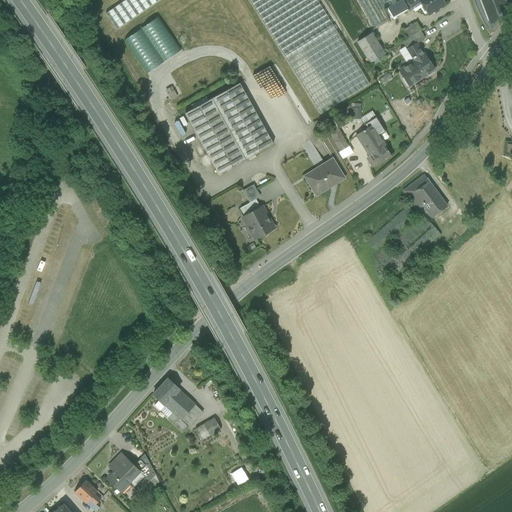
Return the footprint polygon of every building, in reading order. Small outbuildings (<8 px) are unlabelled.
[(125,0),(105,14),(117,30),(160,0),(125,0)] [(316,0),(248,0),(283,56),(333,26),(316,0)] [(389,21),(377,0),(356,0),(373,30),(389,21)] [(408,10),(402,0),(381,0),(392,19),(408,10)] [(405,0),(411,8),(420,3),(419,1),(418,0),(405,0)] [(445,3),(442,0),(418,0),(419,1),(420,3),(428,14),(445,3)] [(158,17),(124,40),(147,74),(181,50),(158,17)] [(415,23),(402,31),(407,39),(420,31),(415,23)] [(407,39),(402,42),(406,49),(416,43),(416,44),(425,39),(420,31),(407,39)] [(372,34),(358,42),(370,61),(384,53),(372,34)] [(416,44),(416,43),(406,49),(413,60),(415,58),(416,61),(413,63),(412,63),(399,70),(409,86),(434,70),(425,56),(424,56),(416,44)] [(239,83),(185,113),(219,175),(273,144),(239,83)] [(375,117),(364,124),(368,129),(357,136),(372,159),(369,162),(372,167),(376,165),(391,156),(378,136),(385,132),(375,117)] [(324,124),(328,132),(337,127),(333,119),(324,124)] [(328,132),(332,138),(341,133),(337,127),(328,132)] [(343,136),(334,141),(337,147),(346,142),(343,136)] [(511,141),(505,140),(502,150),(511,152),(511,141)] [(346,142),(337,147),(340,151),(349,146),(346,142)] [(333,159),(324,164),(326,167),(306,180),(316,196),(345,178),(333,159)] [(423,176),(408,187),(422,205),(437,193),(423,176)] [(253,185),(242,191),(249,203),(255,200),(256,200),(256,199),(260,197),(253,185)] [(422,205),(408,187),(402,191),(417,210),(423,206),(422,205)] [(437,193),(422,205),(423,206),(432,218),(447,206),(437,193)] [(249,203),(240,208),(244,216),(260,207),(256,200),(255,200),(249,203)] [(244,216),(243,217),(255,239),(274,228),(262,206),(260,207),(244,216)] [(407,206),(366,242),(376,252),(416,216),(407,206)] [(423,214),(372,259),(380,288),(441,235),(423,214)] [(179,389),(168,379),(153,395),(159,401),(164,405),(165,405),(179,390),(179,389)] [(179,390),(165,405),(168,408),(173,413),(181,420),(195,405),(179,390)] [(155,406),(163,413),(168,408),(165,405),(164,405),(159,401),(155,406)] [(181,420),(187,427),(188,427),(203,412),(195,405),(181,420)] [(163,413),(168,418),(173,413),(168,408),(163,413)] [(181,420),(173,413),(168,418),(183,432),(187,427),(181,420)] [(214,418),(195,429),(202,441),(221,430),(214,418)] [(134,466),(121,453),(112,462),(118,468),(107,479),(121,493),(129,484),(128,483),(139,472),(139,471),(134,466)] [(156,475),(145,454),(134,466),(139,471),(139,472),(149,481),(156,475)] [(103,497),(85,481),(74,493),(86,503),(95,511),(100,508),(96,504),(103,497)] [(70,511),(62,503),(51,511),(70,511)]
